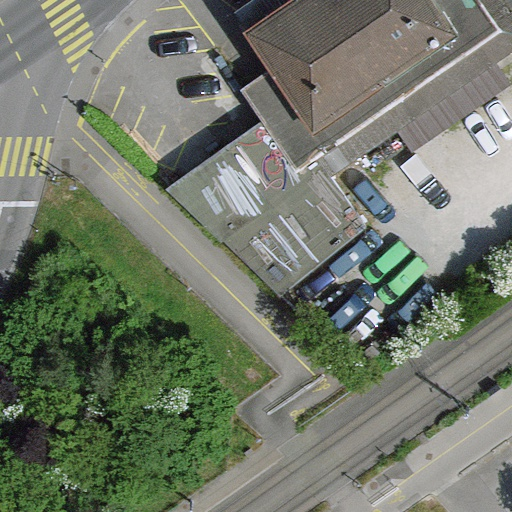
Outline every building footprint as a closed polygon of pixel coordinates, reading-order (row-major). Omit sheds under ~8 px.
[(297,97),(316,126),(386,77),(334,0),(288,0),(249,27),(297,97)] [(334,0),(386,77),(456,29),(437,0),(436,0),(334,0)] [(481,0),(436,0),(437,0),(456,29),(470,49),(500,28),(481,0)] [(511,0),(503,0),(511,12),(511,0)] [(299,167),(318,154),(330,146),(316,126),(297,97),(265,119),(299,167)] [(318,154),(299,167),(265,119),(173,185),(283,293),(368,224),(336,179),(318,154)]
